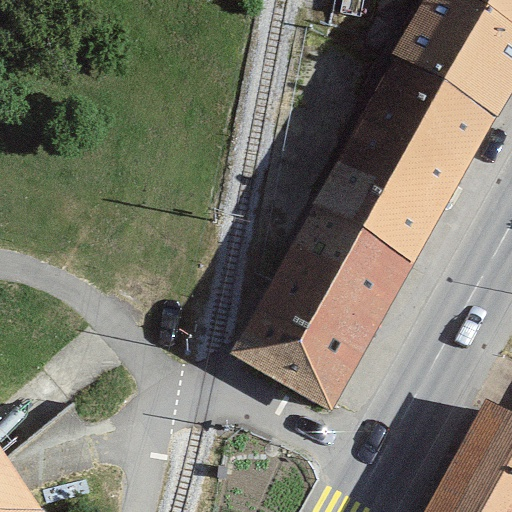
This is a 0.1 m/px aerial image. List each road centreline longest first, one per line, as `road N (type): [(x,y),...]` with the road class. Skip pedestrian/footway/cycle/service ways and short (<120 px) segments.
road 1 (unknown): [(275,0),(168,402)]
road 2 (residential): [(131,511),(168,402),(204,395),(373,467)]
road 3 (primary): [(511,218),(373,467)]
